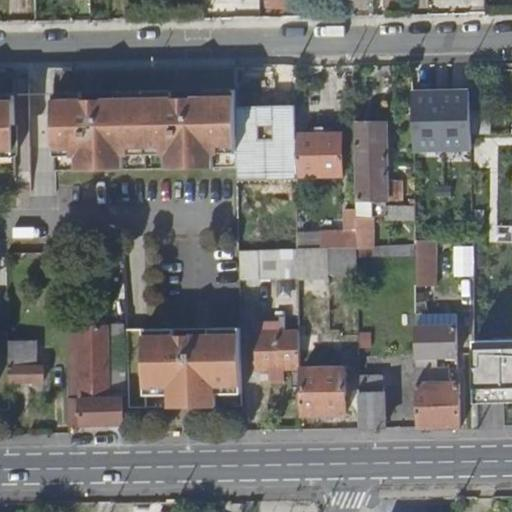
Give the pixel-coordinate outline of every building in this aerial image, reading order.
[(238,124),(237,90),(179,92),(181,170),(215,169),(215,158),(239,158),(238,124)] [(412,92),(413,150),(471,149),(471,135),(470,93),(470,90),(412,92)] [(120,152),(56,153),(56,162),(79,161),(79,171),(124,170),(124,160),(169,159),(170,170),(181,170),(179,92),(119,93),(120,152)] [(54,94),(56,153),(120,152),(119,93),(54,94)] [(470,93),(471,135),(485,134),(485,99),(480,99),(480,93),(470,93)] [(5,95),(6,154),(31,154),(29,95),(5,95)] [(238,124),(239,158),(263,157),(263,164),(280,164),(280,157),(288,157),(289,173),(297,172),(296,135),(296,106),(278,107),(279,123),(238,124)] [(357,124),(359,202),(399,202),(399,183),(389,183),(387,122),(357,124)] [(297,172),(297,175),(344,174),(343,134),(296,135),(297,172)] [(6,154),(6,162),(31,161),(31,154),(6,154)] [(386,221),(415,221),(414,201),(408,201),(408,209),(386,209),(386,221)] [(358,238),(358,249),(369,248),(373,248),(373,219),(357,219),(358,238)] [(341,249),(358,249),(358,238),(341,239),(341,249)] [(68,242),(68,254),(79,254),(79,241),(68,242)] [(56,254),(67,254),(68,254),(68,242),(56,242),(56,254)] [(434,244),(417,244),(417,290),(437,290),(437,244),(434,244)] [(310,249),(299,250),(299,275),(330,274),(330,249),(321,249),(310,249)] [(330,274),(359,274),(358,249),(341,249),(330,249),(330,274)] [(299,250),(240,250),(241,279),(299,278),(299,275),(299,250)] [(71,326),(70,425),(125,425),(123,326),(71,326)] [(243,393),(242,327),(144,329),(147,395),(165,395),(165,387),(172,387),(189,387),(190,407),(218,407),(217,386),(224,386),(224,394),(243,393)] [(417,328),(417,360),(459,360),(458,328),(417,328)] [(260,371),(301,370),(300,331),(258,332),(260,371)] [(511,335),(475,336),(476,399),(511,398),(511,335)] [(10,350),(10,383),(45,383),(45,371),(35,371),(35,350),(10,350)] [(361,365),(363,429),(385,429),(384,378),(369,378),(369,365),(361,365)] [(304,391),(302,391),(302,414),(346,413),(345,368),(304,369),(304,391)] [(417,370),(419,428),(460,428),(459,383),(450,384),(450,370),(417,370)] [(189,387),(172,387),(173,408),(190,407),(189,387)]
